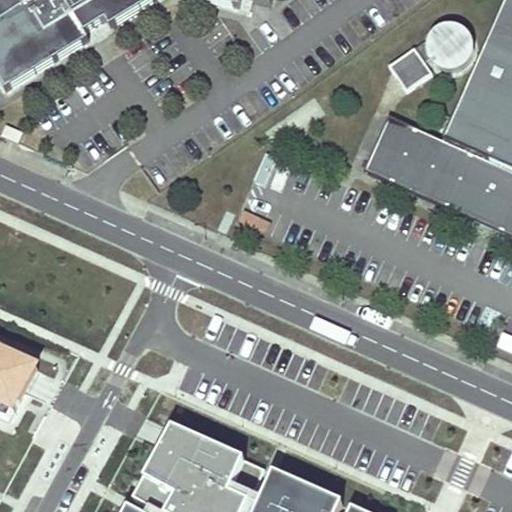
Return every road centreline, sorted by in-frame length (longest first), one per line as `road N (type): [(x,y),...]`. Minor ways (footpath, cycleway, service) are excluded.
road 1 (residential): [(140,323),(511,493)]
road 2 (unclassified): [(180,250),(511,400)]
road 3 (residential): [(140,323),(40,511)]
road 4 (unclassified): [(0,174),(180,250)]
